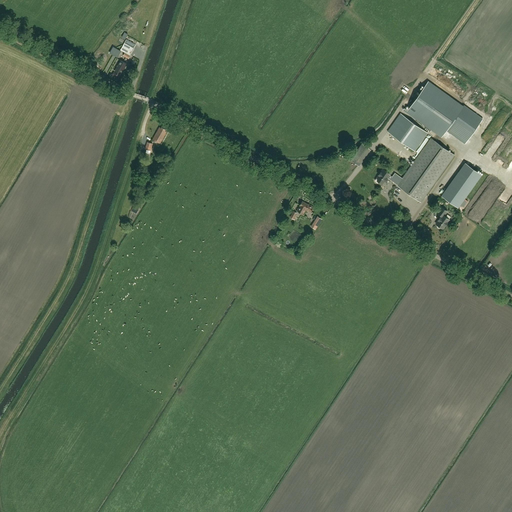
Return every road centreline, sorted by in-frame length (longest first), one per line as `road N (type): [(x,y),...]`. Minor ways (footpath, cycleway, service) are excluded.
road 1 (unclassified): [(511,297),(0,23)]
road 2 (track): [(131,94),(74,265),(0,391)]
road 3 (track): [(478,0),(354,178),(325,197)]
